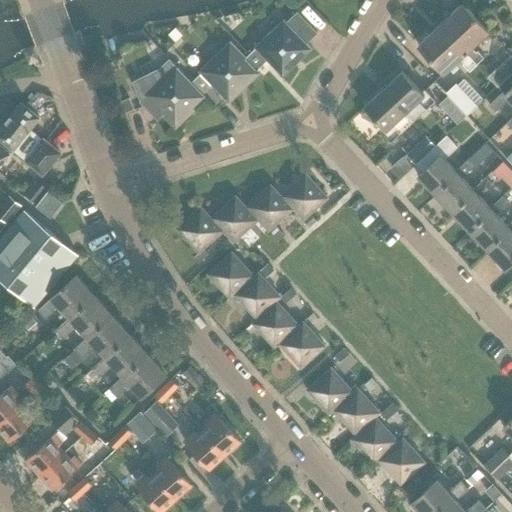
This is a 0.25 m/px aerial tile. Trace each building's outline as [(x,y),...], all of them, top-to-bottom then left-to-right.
[(306,0),(305,0),(297,8),(318,32),(328,23),(306,0)] [(440,26),(477,65),(484,59),(477,52),(476,53),(471,48),(487,33),(462,6),(440,26)] [(255,49),(246,58),(258,70),(267,61),(283,77),(313,49),(307,43),(318,33),(297,12),(287,22),(284,19),(254,47),(255,49)] [(470,71),(477,65),(440,26),(419,46),(444,73),(461,58),(465,63),(464,64),(470,71)] [(195,81),(206,92),(213,84),(230,101),(260,72),(257,70),(258,70),(246,58),(245,59),(231,43),(201,71),(203,73),(195,81)] [(38,59),(33,47),(24,50),(29,63),(38,59)] [(497,87),(511,73),(511,57),(511,56),(488,77),(497,87)] [(206,92),(195,81),(193,83),(170,60),(160,69),(161,71),(135,83),(142,101),(140,103),(144,107),(145,105),(159,120),(165,114),(176,126),(208,94),(206,92)] [(402,70),(382,89),(405,113),(419,100),(427,109),(435,101),(424,89),(421,92),(402,70)] [(446,93),(448,96),(466,116),(476,107),(456,84),(446,93)] [(511,129),(511,88),(506,95),(504,92),(490,105),(496,112),(509,100),(511,102),(511,118),(507,124),(511,129)] [(405,113),(382,89),(363,107),(367,110),(360,116),(372,122),(376,119),(383,128),(380,131),(390,142),(400,133),(392,125),(405,113)] [(466,116),(448,96),(439,104),(457,124),(466,116)] [(39,117),(21,102),(0,128),(0,139),(14,150),(39,117)] [(447,136),(416,164),(423,172),(418,176),(436,195),(458,174),(456,171),(444,159),(457,147),(447,136)] [(416,163),(434,146),(426,137),(408,154),(416,163)] [(43,174),(61,152),(44,138),(26,160),(43,174)] [(0,167),(11,153),(0,144),(0,167)] [(474,154),(470,158),(477,166),(483,160),(476,152),(474,154)] [(458,174),(436,195),(453,214),(475,193),(473,190),(461,178),(475,166),(469,159),(456,171),(458,174)] [(500,165),(493,172),(498,177),(500,176),(509,167),(503,161),(500,165)] [(281,197),(291,209),(293,207),(304,219),(308,216),(310,214),(327,198),(305,174),(282,195),(282,196),(281,197)] [(475,193),(453,214),(470,232),(493,211),(490,208),(479,197),(492,185),(486,178),(473,190),(475,193)] [(37,180),(26,195),(35,202),(47,188),(37,180)] [(247,209),(257,220),(258,218),(269,230),(275,224),(292,209),(291,209),(281,197),(270,185),(247,206),(248,207),(247,209)] [(63,200),(48,189),(37,204),(51,216),(63,200)] [(257,220),(247,209),(235,196),(211,218),(213,219),(211,221),(221,232),(223,230),(234,242),(257,221),(257,220)] [(493,211),(470,232),(487,251),(510,230),(508,228),(507,227),(496,215),(509,203),(503,196),(490,208),(493,211)] [(22,205),(14,198),(3,212),(11,218),(22,205)] [(222,233),(221,232),(211,221),(199,208),(176,229),(199,254),(222,233)] [(10,231),(0,242),(0,278),(4,283),(34,307),(77,256),(25,212),(10,231)] [(304,219),(303,220),(309,227),(316,220),(310,214),(308,216),(304,219)] [(510,230),(487,251),(505,270),(511,262),(511,222),(507,227),(508,228),(510,230)] [(275,224),(269,230),(278,240),(284,234),(275,224)] [(198,253),(195,256),(193,257),(198,263),(208,253),(204,249),(199,254),(198,253)] [(235,295),(253,279),(252,277),(253,276),(232,252),(207,274),(228,298),(234,294),(235,295)] [(274,270),(268,263),(260,271),(266,278),(274,270)] [(253,279),(235,295),(233,296),(255,320),(257,319),(258,320),(275,304),(274,303),(280,297),(259,273),(253,279)] [(76,276),(38,311),(46,320),(59,308),(69,319),(95,296),(76,276)] [(279,343),(280,344),(297,328),(296,327),(297,326),(281,308),(293,298),(287,291),(280,297),(274,303),(275,304),(258,320),(252,324),(273,348),(279,343)] [(69,319),(56,330),(64,338),(76,327),(86,338),(87,339),(112,316),(95,296),(69,319)] [(37,321),(31,314),(21,322),(28,329),(37,321)] [(86,338),(74,349),(83,358),(94,347),(104,358),(130,335),(112,316),(87,339),(86,338)] [(303,323),(297,328),(280,344),(278,345),(300,369),(324,347),(303,323)] [(91,370),(83,378),(89,385),(98,378),(111,366),(121,377),(122,378),(148,355),(130,335),(104,358),(91,370)] [(334,355),(334,356),(339,361),(349,353),(343,346),(334,355)] [(0,375),(2,377),(16,365),(9,356),(6,358),(0,350),(0,375)] [(121,377),(108,389),(117,398),(129,386),(140,398),(166,375),(148,355),(122,378),(121,377)] [(191,368),(190,367),(190,366),(183,373),(197,388),(204,381),(191,368)] [(330,368),(307,390),(328,413),(332,409),(333,411),(352,394),(350,393),(351,391),(337,376),(330,368)] [(163,388),(170,397),(180,388),(188,398),(195,391),(182,376),(174,383),(171,380),(163,388)] [(364,384),(364,385),(370,391),(378,384),(372,377),(364,384)] [(32,394),(40,385),(31,378),(24,386),(32,394)] [(48,393),(40,385),(32,394),(40,401),(48,393)] [(0,394),(0,423),(20,405),(13,397),(17,394),(10,386),(0,394)] [(170,397),(163,388),(154,396),(163,405),(170,397)] [(333,411),(332,412),(354,435),(355,434),(356,435),(375,419),(373,418),(379,413),(357,389),(352,394),(333,411)] [(179,424),(156,401),(144,413),(166,436),(179,424)] [(399,409),(392,402),(380,413),(386,420),(399,409)] [(79,423),(65,408),(58,403),(46,414),(51,420),(65,435),(79,423)] [(20,405),(0,423),(0,433),(9,443),(37,417),(29,408),(26,411),(20,405)] [(202,432),(225,456),(240,441),(219,418),(218,418),(214,413),(205,421),(206,428),(202,432)] [(144,444),(156,433),(140,414),(127,425),(144,444)] [(356,435),(351,440),(373,463),(378,459),(379,460),(397,444),(396,443),(397,441),(376,418),(375,419),(356,435)] [(511,419),(502,429),(511,439),(511,419)] [(81,437),(88,429),(81,422),(74,430),(81,437)] [(108,441),(116,449),(132,433),(124,425),(108,441)] [(412,429),(409,432),(415,438),(421,432),(414,426),(412,429)] [(98,438),(88,429),(81,437),(91,445),(98,438)] [(209,471),(225,456),(202,432),(199,435),(192,433),(184,441),(186,444),(187,447),(209,471)] [(25,461),(39,476),(63,453),(57,446),(61,443),(53,435),(25,461)] [(379,460),(378,461),(400,485),(424,462),(403,439),(397,444),(379,460)] [(501,449),(483,466),(490,473),(508,457),(501,449)] [(63,453),(39,476),(52,491),(80,465),(73,457),(70,460),(63,453)] [(158,471),(154,474),(176,500),(192,486),(170,461),(169,461),(165,457),(157,465),(158,471)] [(511,461),(508,457),(490,473),(497,481),(511,466),(511,461)] [(483,475),(477,468),(466,478),(472,485),(483,475)] [(139,470),(132,477),(137,483),(136,484),(138,487),(138,489),(158,511),(162,511),(176,500),(154,474),(151,478),(145,476),(139,470)] [(75,486),(83,494),(92,486),(85,478),(75,486)] [(412,504),(419,511),(443,511),(456,501),(455,501),(468,489),(461,481),(448,492),(438,481),(412,504)] [(484,493),(485,495),(493,503),(496,500),(502,494),(493,484),(493,485),(484,493)] [(83,494),(75,486),(68,493),(75,501),(83,494)] [(511,511),(511,503),(502,494),(496,500),(508,511),(511,511)] [(456,501),(443,511),(482,511),(486,509),(479,500),(466,511),(456,501)] [(127,511),(121,505),(120,505),(117,501),(108,509),(108,511),(127,511)]
